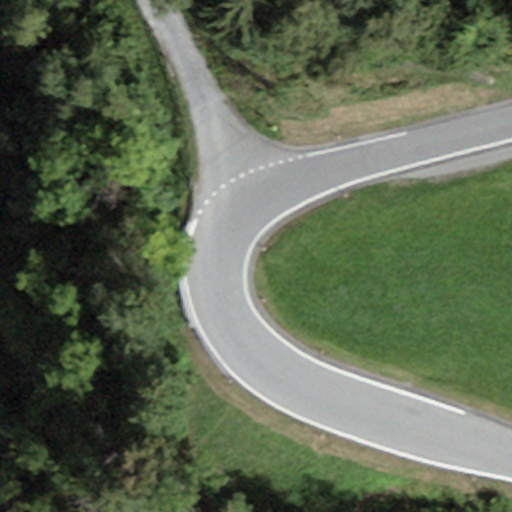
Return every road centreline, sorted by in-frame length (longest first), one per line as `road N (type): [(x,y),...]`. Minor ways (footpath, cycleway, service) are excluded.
road 1 (tertiary): [(511,451),(300,382),(253,354),(232,316),(225,273),(244,200)]
road 2 (tertiary): [(244,200),(286,178),(511,119)]
road 3 (unclassified): [(158,0),(244,200)]
